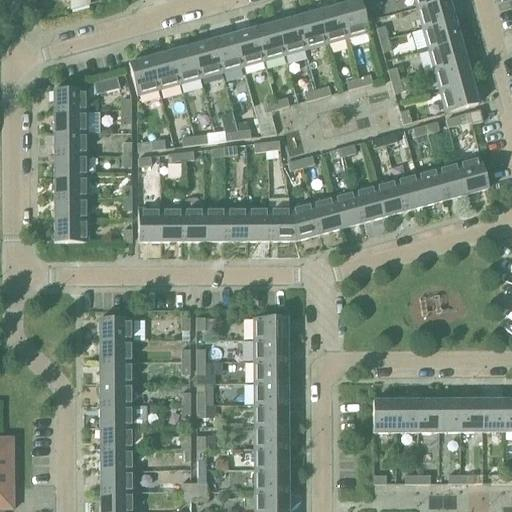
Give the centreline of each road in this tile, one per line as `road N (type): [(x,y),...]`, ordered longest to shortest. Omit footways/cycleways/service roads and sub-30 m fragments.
road 1 (residential): [(7,271),(311,276)]
road 2 (residential): [(56,511),(55,394),(15,348),(7,271)]
road 3 (residential): [(6,59),(217,0)]
road 4 (residential): [(7,271),(6,59)]
road 5 (residential): [(311,276),(511,220)]
road 6 (residential): [(511,364),(317,363)]
road 7 (residential): [(511,162),(474,0)]
road 8 (residential): [(319,511),(317,363)]
